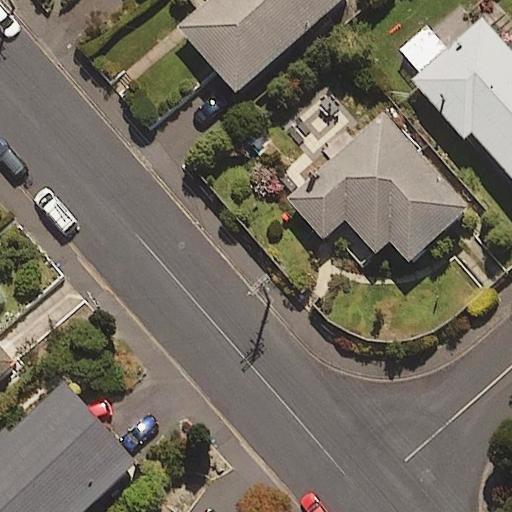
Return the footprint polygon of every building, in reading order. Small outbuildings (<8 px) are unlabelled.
[(211,0),(178,29),(237,96),(347,0),(211,0)] [(511,55),(483,23),(415,84),(466,141),(472,136),(511,179),(511,55)] [(470,213),(387,117),(289,202),(324,242),(347,222),(361,238),(345,251),(360,269),(390,243),(410,265),(470,213)] [(0,381),(14,369),(0,352),(0,381)] [(62,386),(0,442),(0,511),(88,511),(137,469),(62,386)]
